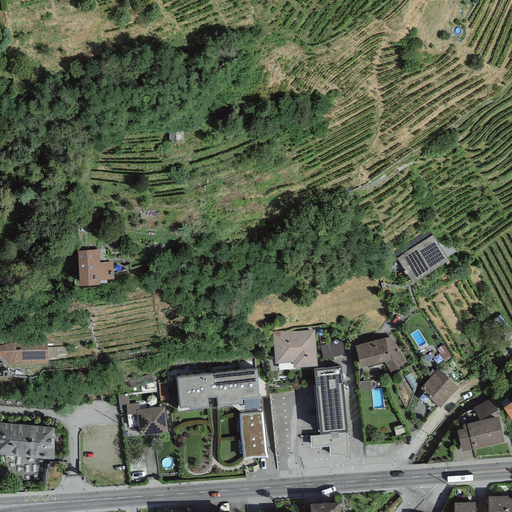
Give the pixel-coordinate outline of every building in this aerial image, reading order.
[(184,130),(169,129),(169,142),(183,142),(184,130)] [(449,258),(433,233),(398,256),(413,281),(449,258)] [(99,248),(78,249),(79,281),(100,281),(100,277),(113,276),(113,260),(100,260),(99,248)] [(315,331),(273,334),(275,363),(293,362),(293,367),(317,365),(315,331)] [(385,335),(355,343),(361,364),(372,361),(373,363),(384,359),(391,369),(407,361),(391,335),(385,336),(385,335)] [(0,344),(0,355),(1,355),(2,355),(4,356),(5,357),(7,359),(10,361),(12,363),(15,363),(18,363),(20,362),(48,361),(47,340),(24,341),(16,342),(11,342),(7,343),(3,344),(0,344)] [(315,384),(320,435),(347,432),(342,381),(341,381),(339,367),(315,369),(316,384),(315,384)] [(458,385),(438,367),(420,386),(440,405),(458,385)] [(257,370),(214,374),(216,397),(217,406),(242,404),(241,400),(260,398),(257,370)] [(216,397),(214,374),(176,377),(179,409),(189,408),(189,410),(209,408),(208,397),(216,397)] [(379,377),(361,380),(363,390),(380,387),(379,377)] [(164,405),(137,408),(140,434),(167,430),(164,405)] [(266,458),(262,412),(240,414),(244,459),(266,458)] [(499,415),(462,423),(463,427),(458,428),(462,450),(504,440),(499,415)] [(55,424),(0,420),(0,450),(53,454),(55,424)] [(509,494),(488,495),(488,511),(508,511),(508,510),(509,510),(509,496),(509,494)] [(339,498),(310,500),(310,511),(337,511),(338,511),(340,511),(339,498)] [(475,511),(475,500),(454,501),(454,511),(475,511)]
